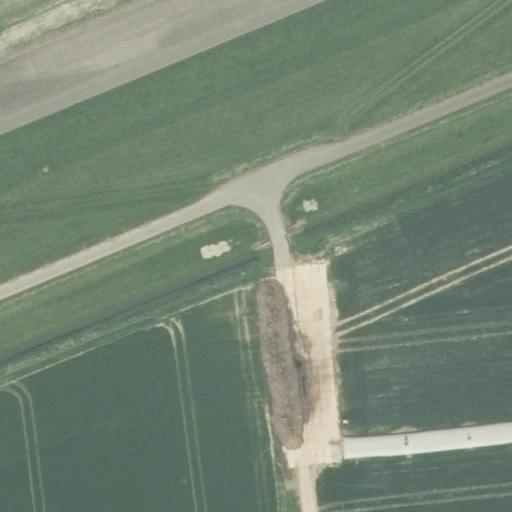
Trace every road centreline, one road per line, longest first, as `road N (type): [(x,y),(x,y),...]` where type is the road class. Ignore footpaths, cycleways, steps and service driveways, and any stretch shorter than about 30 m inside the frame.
road 1 (track): [(0,129),(316,0)]
road 2 (track): [(314,511),(266,179)]
road 3 (track): [(266,179),(494,0)]
road 4 (track): [(266,179),(0,211)]
